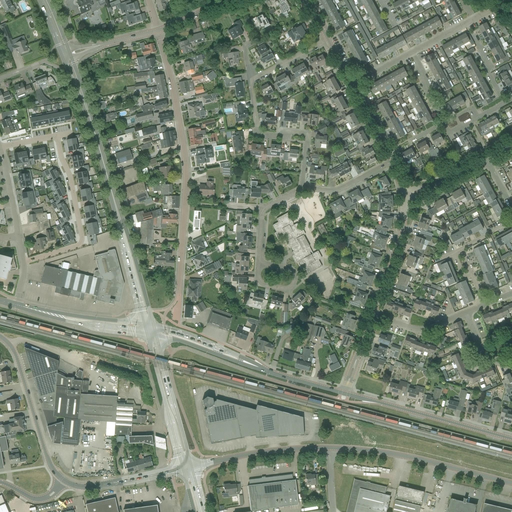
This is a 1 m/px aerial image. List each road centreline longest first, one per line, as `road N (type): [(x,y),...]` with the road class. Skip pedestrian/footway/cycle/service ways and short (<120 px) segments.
road 1 (residential): [(176,317),(185,155),(157,30)]
road 2 (tertiary): [(511,483),(416,458),(330,448)]
road 3 (tertiary): [(511,438),(345,394)]
road 4 (residential): [(23,262),(81,242),(56,136)]
road 5 (unclassified): [(64,481),(45,455),(13,350),(0,336)]
road 6 (residential): [(302,189),(306,136),(257,134),(251,76)]
road 7 (tertiary): [(190,466),(330,448)]
road 8 (tertiary): [(190,466),(155,335)]
road 9 (residential): [(371,320),(404,196)]
